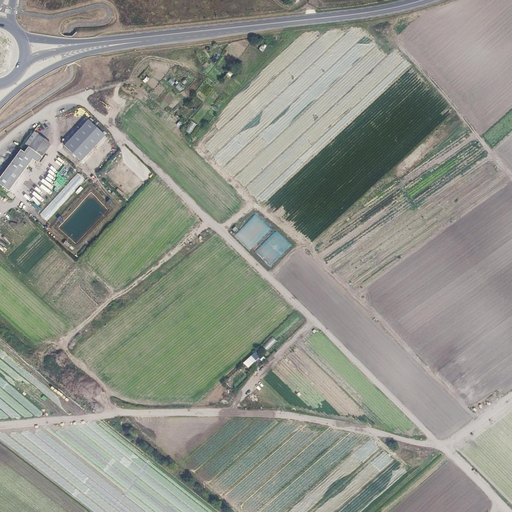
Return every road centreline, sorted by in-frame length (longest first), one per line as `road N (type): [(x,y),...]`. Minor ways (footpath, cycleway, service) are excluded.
road 1 (track): [(448,452),(107,122)]
road 2 (track): [(0,427),(284,414),(448,452)]
road 3 (track): [(113,417),(58,355),(97,306),(126,293),(214,220)]
road 4 (secondary): [(150,37),(421,0)]
road 5 (track): [(511,178),(391,33)]
road 6 (secondary): [(0,104),(47,68),(150,37)]
road 7 (secondary): [(150,37),(20,35)]
road 8 (secondary): [(23,62),(150,37)]
